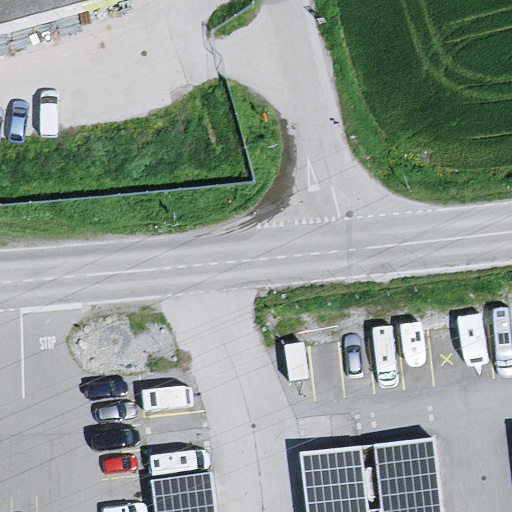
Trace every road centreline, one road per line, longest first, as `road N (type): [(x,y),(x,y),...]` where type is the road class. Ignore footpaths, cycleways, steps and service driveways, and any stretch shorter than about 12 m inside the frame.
road 1 (tertiary): [(0,280),(341,251)]
road 2 (unknown): [(242,448),(511,401)]
road 3 (unclassified): [(341,251),(285,0)]
road 4 (unknown): [(202,263),(242,448)]
road 5 (unknown): [(0,333),(10,511)]
road 6 (tertiary): [(341,251),(511,230)]
